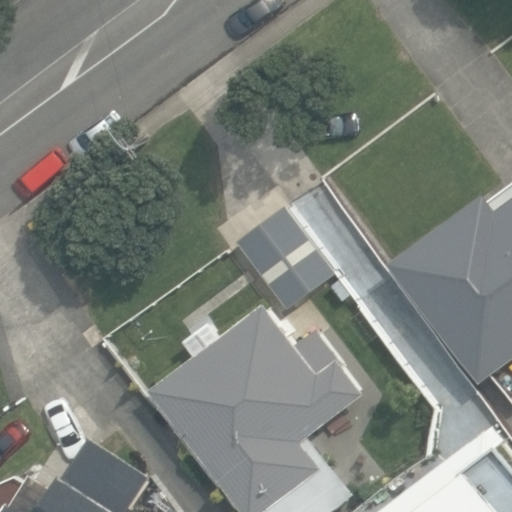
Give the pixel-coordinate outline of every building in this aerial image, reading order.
[(300,182),(235,223),(285,302),(351,261),(300,182)] [(401,257),(488,377),(511,359),(511,201),(508,205),(496,188),(401,257)] [(315,511),(337,496),(319,472),(329,465),(309,438),(373,390),(326,326),(305,341),(274,298),(156,386),(249,511),(315,511)] [(511,511),(511,437),(511,436),(473,464),(462,450),(379,511),(511,511)] [(131,511),(154,476),(98,440),(75,476),(67,471),(60,481),(39,468),(18,501),(15,499),(5,511),(131,511)]
